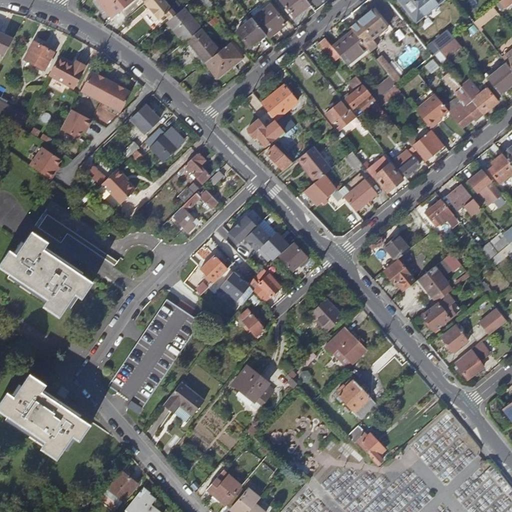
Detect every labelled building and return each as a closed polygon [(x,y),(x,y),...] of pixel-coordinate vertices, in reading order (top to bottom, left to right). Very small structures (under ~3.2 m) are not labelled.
[(113,18),(135,0),(99,0),(98,1),(113,18)] [(170,20),(177,14),(171,7),(165,0),(142,0),(151,10),(148,12),(156,22),(165,14),(170,20)] [(310,4),(306,0),(281,0),(281,1),(294,17),(310,4)] [(416,21),(441,0),(399,0),(412,16),(416,21)] [(511,2),(511,0),(500,0),(494,6),(500,13),(511,2)] [(177,14),(183,9),(177,2),(171,7),(177,14)] [(269,37),(285,24),(270,5),(262,11),(263,13),(259,16),(262,20),(258,24),(269,37)] [(187,40),(201,29),(184,8),(183,9),(177,14),(170,20),(167,22),(185,42),(187,40)] [(373,9),(357,22),(350,27),(352,30),(356,34),(367,48),(370,52),(377,46),(372,40),(387,27),(373,9)] [(489,10),(474,22),(478,27),(493,15),(489,10)] [(266,34),(253,18),(237,31),(250,47),(266,34)] [(205,63),(219,51),(201,29),(187,40),(205,63)] [(356,34),(352,30),(346,35),(347,37),(334,48),(337,52),(347,64),(367,48),(356,34)] [(439,50),(454,38),(448,30),(433,42),(434,43),(429,47),(434,53),(435,54),(439,50)] [(0,53),(4,55),(13,39),(0,31),(0,53)] [(334,48),(325,37),(319,43),(331,57),(337,52),(334,48)] [(461,46),(454,38),(439,50),(446,58),(461,46)] [(25,59),(45,70),(54,52),(34,42),(25,59)] [(229,43),(219,51),(205,63),(217,78),(242,58),(229,43)] [(507,63),(511,69),(511,50),(503,58),(507,63)] [(60,54),(51,71),(75,84),(85,64),(77,59),(75,62),(60,54)] [(511,69),(507,63),(487,78),(498,91),(504,87),(506,89),(511,83),(511,69)] [(104,77),(91,71),(81,90),(101,101),(113,79),(105,75),(104,77)] [(461,87),(450,73),(449,72),(443,77),(455,92),(461,87)] [(363,84),(358,78),(349,85),(355,92),(346,99),(352,107),(357,104),(359,106),(364,111),(367,108),(370,106),(374,102),(376,101),(370,93),(365,87),(364,85),(363,84)] [(120,83),(113,79),(101,101),(121,111),(131,92),(119,85),(120,83)] [(370,93),(376,101),(390,90),(396,85),(390,79),(388,80),(387,79),(370,93)] [(465,91),(483,114),(498,102),(487,88),(480,93),(469,80),(461,87),(462,87),(465,91)] [(272,116),(275,120),(284,112),(297,102),(284,85),(261,103),(268,112),(272,116)] [(399,90),(396,85),(390,90),(394,94),(399,90)] [(476,120),(483,114),(465,91),(462,87),(461,87),(455,92),(463,102),(450,113),(462,127),(474,118),(476,120)] [(435,94),(416,110),(431,128),(437,123),(436,121),(449,111),(435,94)] [(0,116),(12,123),(20,127),(27,115),(10,106),(0,101),(0,116)] [(387,114),(376,101),(374,102),(370,106),(380,119),(387,114)] [(344,127),(349,123),(343,115),(347,112),(340,103),(325,114),(333,123),(337,119),(340,124),(338,126),(341,130),(344,127)] [(145,133),(159,119),(146,105),(138,113),(140,114),(133,121),(145,133)] [(93,119),(72,108),(61,128),(79,138),(86,125),(89,126),(93,119)] [(257,136),(265,146),(284,131),(275,121),(275,120),(272,116),(268,112),(259,120),(248,129),(255,137),(257,136)] [(284,131),(286,134),(295,126),(284,112),(275,120),(275,121),(284,131)] [(364,125),(357,117),(349,123),(356,131),(364,125)] [(295,126),(286,134),(282,137),(285,141),(291,136),(293,137),(300,131),(295,126)] [(354,153),(361,162),(362,164),(369,158),(344,127),(341,130),(337,133),(352,151),(354,153)] [(159,128),(147,140),(152,145),(150,147),(163,161),(179,147),(178,146),(184,140),(172,128),(166,134),(165,133),(164,134),(159,128)] [(444,145),(431,129),(425,134),(426,135),(413,145),(425,160),(444,145)] [(284,131),(265,146),(267,149),(282,137),(286,134),(284,131)] [(131,155),(140,147),(134,141),(124,152),(129,157),(131,155)] [(315,145),(298,159),(302,165),(304,164),(317,180),(325,173),(333,167),(315,145)] [(511,145),(502,154),(511,165),(511,145)] [(283,171),(292,164),(274,146),(266,154),(283,171)] [(421,157),(413,146),(407,151),(413,157),(413,156),(417,160),(421,157)] [(42,147),(30,165),(51,179),(56,172),(54,171),(61,160),(42,147)] [(354,153),(352,151),(345,157),(354,168),(361,162),(354,153)] [(420,165),(417,160),(413,156),(413,157),(407,151),(394,162),(405,176),(420,165)] [(198,153),(180,170),(182,171),(180,173),(183,175),(189,170),(203,183),(210,176),(200,165),(205,160),(198,153)] [(511,172),(511,165),(502,154),(502,153),(494,160),(496,163),(488,170),(499,183),(511,172)] [(382,188),(389,197),(406,183),(388,162),(386,164),(388,166),(377,174),(376,172),(373,174),(383,187),(382,188)] [(82,169),(91,177),(94,179),(96,181),(100,175),(87,164),(82,169)] [(118,167),(102,183),(122,204),(136,190),(123,177),(125,175),(118,167)] [(491,181),(482,169),(468,181),(477,192),(482,189),(493,202),(502,194),(491,181)] [(219,171),(209,180),(214,185),(224,176),(219,171)] [(331,181),(325,173),(317,180),(303,191),(317,206),(321,202),(324,205),(328,201),(327,199),(336,191),(328,183),(331,181)] [(344,197),(356,211),(377,193),(360,173),(338,190),(344,197)] [(115,206),(119,202),(103,185),(99,189),(115,206)] [(473,198),(462,185),(447,197),(458,210),(473,198)] [(196,193),(182,207),(183,208),(174,218),(188,232),(195,225),(192,222),(195,219),(186,210),(187,209),(188,210),(201,198),(211,208),(217,202),(206,191),(200,197),(196,193)] [(453,215),(441,200),(425,213),(434,224),(437,221),(441,225),(453,215)] [(48,214),(34,233),(48,242),(44,249),(55,257),(57,254),(83,272),(81,274),(93,282),(94,283),(100,287),(117,261),(81,237),(48,214)] [(228,234),(239,245),(257,227),(246,216),(228,234)] [(48,242),(34,233),(31,231),(16,254),(9,250),(0,262),(0,268),(27,286),(47,300),(42,306),(59,318),(75,295),(81,299),(93,282),(81,274),(83,272),(57,254),(55,257),(44,249),(48,242)] [(261,248),(273,260),(290,244),(279,232),(261,248)] [(396,261),(410,250),(397,235),(384,246),(396,261)] [(507,240),(504,237),(492,246),(498,253),(510,243),(507,240)] [(490,259),(498,253),(492,246),(489,242),(481,249),(490,259)] [(511,252),(511,246),(510,243),(498,253),(490,259),(495,266),(511,252)] [(305,263),(308,260),(307,258),(294,244),(280,257),(293,271),(303,261),(305,263)] [(196,253),(191,258),(198,265),(199,265),(204,260),(196,253)] [(452,253),(445,259),(454,271),(462,265),(452,253)] [(214,282),(227,269),(214,256),(201,269),(211,279),(214,282)] [(405,290),(416,281),(399,261),(385,272),(397,287),(400,284),(405,290)] [(434,267),(418,279),(433,297),(449,284),(434,267)] [(235,299),(249,286),(235,270),(220,283),(235,299)] [(253,278),(248,283),(264,302),(270,296),(271,297),(279,289),(276,286),(278,284),(269,274),(259,284),(253,278)] [(187,286),(189,288),(197,276),(195,275),(187,285),(187,286)] [(479,286),(488,298),(494,293),(484,282),(479,286)] [(446,294),(453,289),(449,284),(433,297),(437,302),(446,294)] [(446,294),(437,302),(438,303),(439,305),(449,298),(446,294)] [(310,314),(327,332),(343,317),(326,298),(310,314)] [(139,414),(200,322),(167,299),(108,386),(128,399),(125,405),(139,414)] [(450,319),(439,305),(438,303),(422,315),(434,331),(450,319)] [(256,337),(264,330),(247,309),(239,316),(246,325),(244,327),(249,332),(251,331),(256,337)] [(490,334),(507,321),(497,309),(481,322),(490,334)] [(343,325),(323,343),(344,366),(350,361),(353,364),(367,351),(362,345),(365,343),(358,336),(355,338),(343,325)] [(454,352),(468,341),(456,326),(442,336),(454,352)] [(481,342),(471,350),(480,362),(490,354),(481,342)] [(471,350),(455,362),(467,379),(483,367),(480,362),(471,350)] [(254,399),(262,406),(274,390),(267,385),(268,383),(247,367),(234,383),(242,390),(239,394),(239,397),(247,404),(251,403),(254,399)] [(40,449),(57,460),(72,437),(79,441),(90,425),(67,409),(69,406),(54,397),(53,399),(41,391),(46,384),(29,374),(13,397),(7,392),(0,402),(0,411),(44,442),(40,449)] [(355,412),(370,397),(357,384),(354,380),(338,395),(355,412)] [(181,382),(163,405),(174,413),(180,405),(193,415),(205,400),(181,382)] [(511,421),(511,401),(503,409),(511,421)] [(327,414),(335,422),(338,419),(330,411),(327,414)] [(343,422),(348,428),(354,423),(351,420),(349,421),(347,419),(343,422)] [(413,437),(419,432),(411,423),(406,428),(413,437)] [(348,435),(351,439),(361,430),(358,426),(348,435)] [(253,436),(257,431),(252,427),(248,432),(253,436)] [(378,465),(381,463),(376,458),(383,452),(368,436),(366,438),(363,435),(356,442),(378,465)] [(108,488),(124,501),(138,484),(122,471),(108,488)] [(207,490),(212,494),(228,475),(222,471),(207,490)] [(241,486),(228,475),(212,494),(225,505),(235,494),(241,486)] [(143,488),(126,509),(130,511),(159,511),(151,505),(155,499),(149,494),(150,493),(143,488)] [(248,488),(240,498),(231,509),(230,510),(232,511),(247,511),(253,505),(254,503),(259,497),(248,488)] [(225,505),(231,509),(240,498),(235,494),(225,505)] [(265,511),(254,503),(253,505),(247,511),(265,511)]
